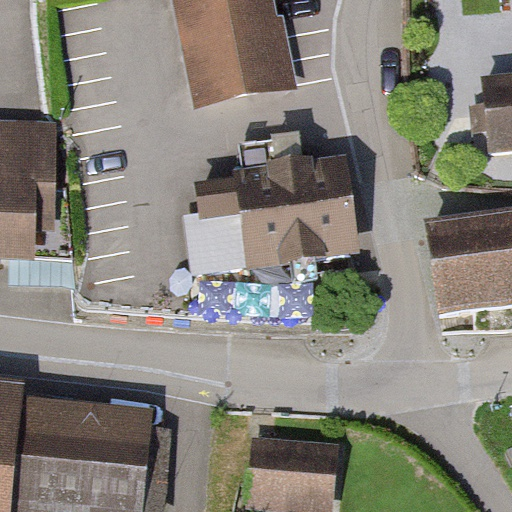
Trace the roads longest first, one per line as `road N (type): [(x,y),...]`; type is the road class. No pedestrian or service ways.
road 1 (residential): [(0,337),(426,384)]
road 2 (unclassified): [(426,384),(353,77),(362,0)]
road 3 (unclassified): [(426,384),(502,511)]
